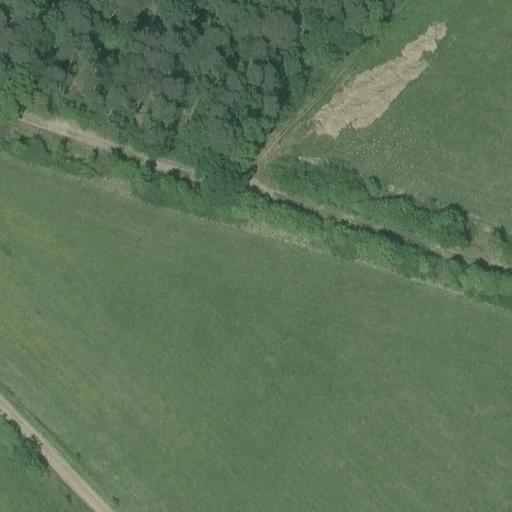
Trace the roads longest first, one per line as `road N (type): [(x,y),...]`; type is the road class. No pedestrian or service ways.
road 1 (track): [(239,188),(511,273)]
road 2 (track): [(0,110),(239,188)]
road 3 (track): [(99,511),(0,409)]
